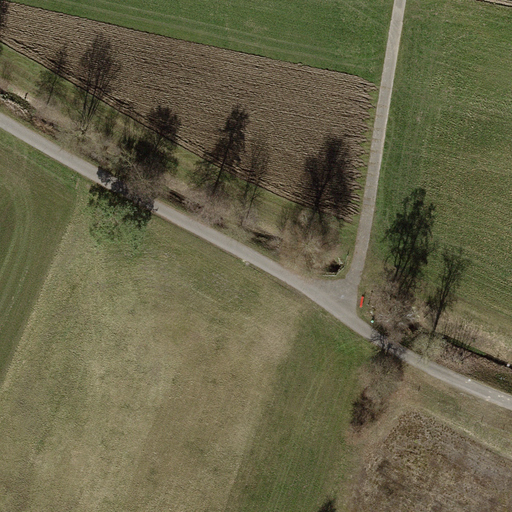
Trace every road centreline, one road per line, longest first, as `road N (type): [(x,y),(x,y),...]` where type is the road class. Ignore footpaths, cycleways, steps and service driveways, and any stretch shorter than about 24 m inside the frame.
road 1 (track): [(511,399),(398,346),(0,118)]
road 2 (track): [(345,309),(394,0)]
